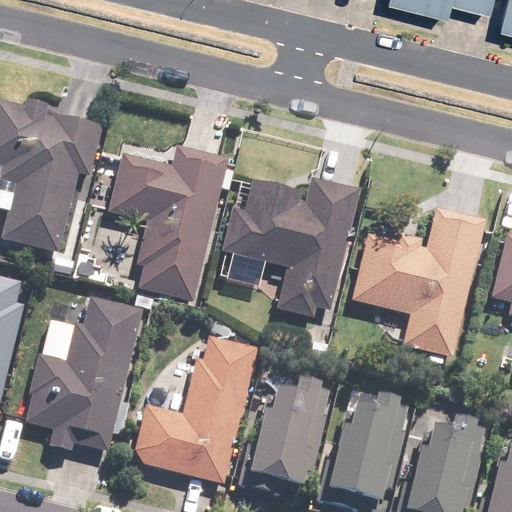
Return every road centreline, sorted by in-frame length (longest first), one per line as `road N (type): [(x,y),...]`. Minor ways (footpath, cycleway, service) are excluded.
road 1 (residential): [(511,140),(0,20)]
road 2 (residential): [(175,0),(511,82)]
